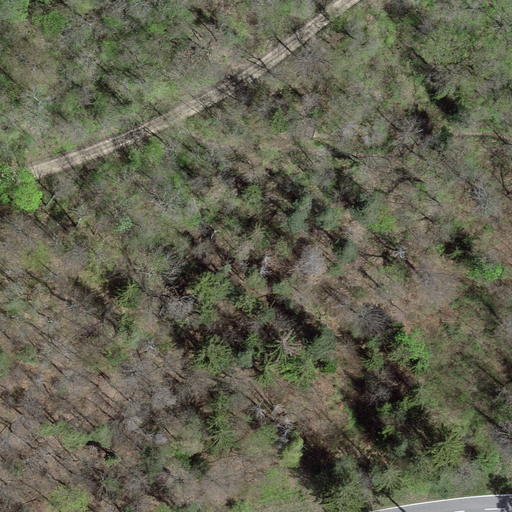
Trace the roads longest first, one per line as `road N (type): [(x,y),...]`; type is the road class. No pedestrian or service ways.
road 1 (track): [(179,113),(238,83),(347,0)]
road 2 (track): [(0,182),(100,152),(179,113)]
